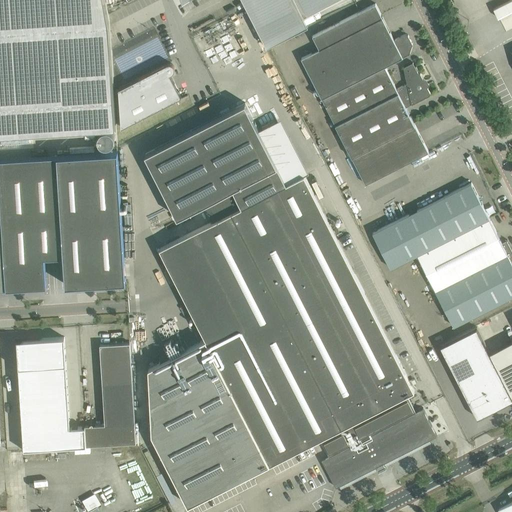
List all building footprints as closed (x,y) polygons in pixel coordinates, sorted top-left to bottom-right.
[(0,0),(0,132),(84,127),(85,138),(96,137),(96,126),(116,125),(108,22),(104,0),(0,0)] [(243,0),(267,46),(308,25),(304,16),(335,0),(243,0)] [(376,3),(367,8),(313,35),(320,48),(302,58),(322,98),(385,66),(410,53),(413,44),(411,41),(406,44),(403,38),(408,35),(405,34),(401,36),(397,38),(394,39),(376,3)] [(506,29),(511,26),(511,16),(505,19),(503,14),(500,16),(506,29)] [(411,41),(408,35),(403,38),(406,44),(411,41)] [(407,83),(397,88),(385,66),(322,98),(366,184),(429,152),(406,107),(430,95),(430,92),(427,87),(425,86),(423,81),(424,79),(420,73),(418,72),(413,62),(404,67),(407,83)] [(119,88),(122,127),(182,96),(175,83),(170,74),(172,73),(173,72),(174,72),(174,71),(174,70),(175,70),(175,69),(175,68),(175,67),(175,66),(174,66),(174,65),(173,64),(172,64),(172,63),(171,63),(170,63),(169,63),(168,63),(167,63),(156,69),(119,88)] [(178,217),(205,203),(213,221),(191,232),(169,243),(160,248),(206,338),(198,342),(187,347),(171,356),(160,361),(149,367),(152,433),(188,504),(270,463),(354,421),(356,427),(360,435),(362,438),(322,459),(336,487),(340,485),(375,467),(385,462),(430,439),(437,435),(423,407),(414,412),(405,394),(414,390),(410,381),(305,174),(287,183),(246,102),(145,153),(178,217)] [(98,137),(98,139),(98,141),(99,142),(99,143),(100,145),(101,146),(102,147),(104,147),(105,148),(107,148),(108,148),(110,147),(111,147),(112,146),(114,145),(114,143),(115,142),(115,141),(116,139),(115,137),(115,136),(114,135),(114,133),(112,132),(111,131),(110,131),(108,130),(107,130),(105,130),(104,131),(102,131),(101,132),(100,133),(99,135),(99,136),(98,137)] [(126,281),(118,151),(58,154),(0,157),(0,288),(47,285),(45,256),(64,255),(66,284),(126,281)] [(490,218),(472,182),(373,232),(391,268),(418,254),(490,218)] [(511,296),(511,261),(511,259),(511,258),(511,248),(510,245),(505,247),(490,218),(418,254),(454,326),(511,296)] [(490,352),(477,327),(440,345),(470,403),(477,417),(492,410),(511,400),(511,394),(494,360),(490,352)] [(15,340),(22,449),(23,449),(86,445),(85,426),(70,427),(65,337),(15,340)] [(100,344),(105,424),(85,426),(86,445),(136,442),(130,342),(100,344)] [(511,351),(494,360),(511,394),(511,351)] [(87,510),(100,503),(93,492),(81,499),(87,510)] [(500,511),(511,511),(511,500),(499,508),(500,511)]
